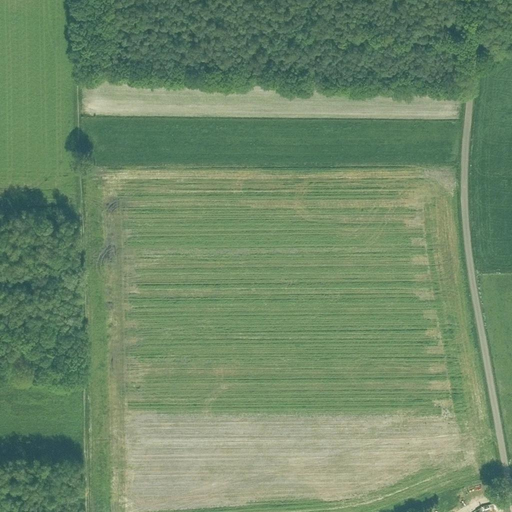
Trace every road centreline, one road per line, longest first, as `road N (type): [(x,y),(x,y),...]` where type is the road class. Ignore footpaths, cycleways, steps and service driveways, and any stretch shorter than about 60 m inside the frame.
road 1 (unclassified): [(511,499),(465,227),(464,143),(481,0)]
road 2 (track): [(75,24),(86,511)]
road 3 (track): [(75,24),(475,42)]
